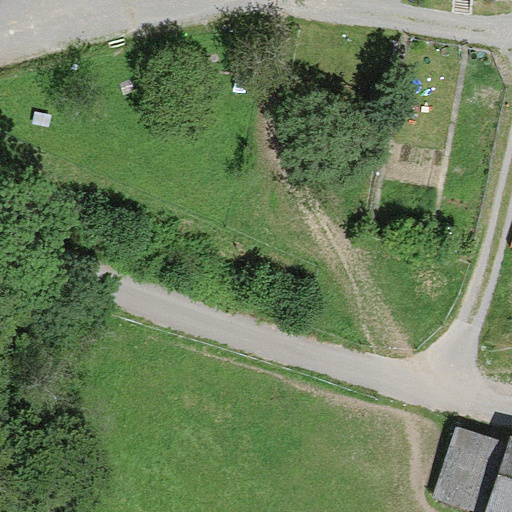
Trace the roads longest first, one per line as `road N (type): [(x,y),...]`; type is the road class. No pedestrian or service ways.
road 1 (track): [(0,34),(194,0),(321,0),(511,25)]
road 2 (track): [(431,384),(487,286),(511,173)]
